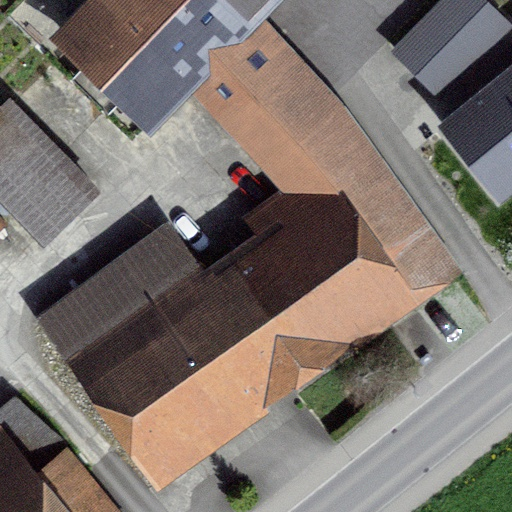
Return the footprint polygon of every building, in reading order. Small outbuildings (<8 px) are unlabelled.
[(200,73),(242,112),(295,58),(242,13),(257,0),(91,0),(60,31),(151,113),(200,73)] [(500,41),(455,0),(446,0),(382,70),(431,115),(500,41)] [(254,215),(279,249),(383,170),(353,131),(295,58),(242,112),(301,184),(254,215)] [(511,201),(511,72),(426,139),(489,219),(511,201)] [(442,253),(383,170),(279,249),(178,317),(160,288),(192,267),(158,229),(30,330),(135,476),(442,253)] [(0,511),(83,511),(0,417),(0,511)]
